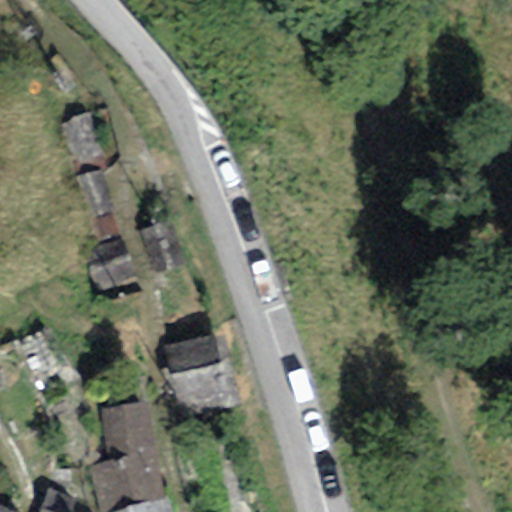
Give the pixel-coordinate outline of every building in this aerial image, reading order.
[(85,122),(65,129),(78,165),(98,157),(85,122)] [(111,212),(99,179),(80,186),(92,219),(111,212)] [(171,227),(142,236),(155,279),(184,270),(171,227)] [(126,277),(120,250),(91,256),(97,283),(126,277)] [(215,348),(166,356),(175,411),(225,403),(215,348)] [(88,467),(100,511),(116,511),(166,498),(145,399),(96,405),(106,461),(88,467)] [(88,511),(45,490),(39,511),(88,511)] [(170,511),(166,498),(116,511),(170,511)]
